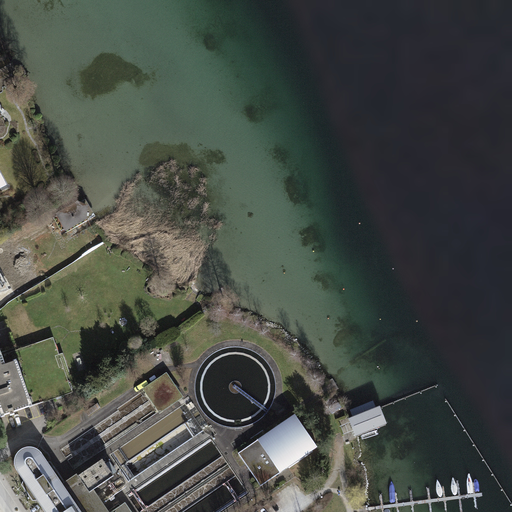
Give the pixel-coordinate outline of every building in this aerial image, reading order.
[(0,76),(14,70),(8,59),(0,62),(0,76)] [(94,216),(84,198),(55,214),(65,232),(94,216)] [(17,363),(32,407),(72,393),(53,338),(0,357),(3,367),(17,363)] [(0,417),(0,418),(32,407),(17,363),(3,367),(0,357),(0,417)] [(371,400),(348,409),(351,417),(373,408),(371,400)] [(351,417),(348,418),(355,435),(382,424),(385,423),(386,423),(380,408),(379,406),(379,405),(373,408),(351,417)] [(317,448),(294,415),(238,454),(261,487),(317,448)] [(42,511),(128,511),(124,506),(115,511),(106,511),(90,489),(110,476),(100,462),(76,478),(75,476),(60,487),(35,451),(30,448),(25,448),(20,450),(15,454),(13,458),(12,467),(13,470),(42,511)]
